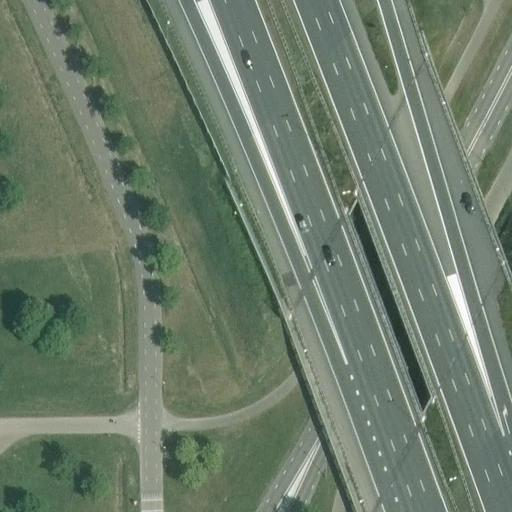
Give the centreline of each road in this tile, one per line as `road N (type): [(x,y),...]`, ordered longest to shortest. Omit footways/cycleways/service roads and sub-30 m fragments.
road 1 (primary): [(282,511),(511,68)]
road 2 (motorway): [(485,445),(309,0)]
road 3 (motorway): [(485,445),(477,315),(382,0)]
road 4 (unclassified): [(145,429),(144,306),(132,236),(26,0)]
road 5 (motorway): [(185,0),(307,283),(363,362)]
road 6 (unclassified): [(337,511),(511,161)]
road 7 (motorway): [(226,0),(363,362)]
road 8 (motorway): [(363,362),(418,511)]
road 9 (unclassified): [(145,429),(0,430)]
